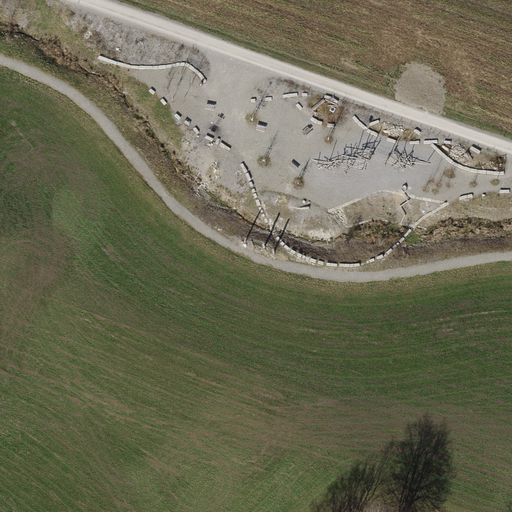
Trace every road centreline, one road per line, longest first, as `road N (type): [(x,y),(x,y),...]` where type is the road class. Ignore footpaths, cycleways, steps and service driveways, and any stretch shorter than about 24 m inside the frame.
road 1 (track): [(0,59),(83,101),(193,220),(259,258),(359,276),(511,257)]
road 2 (track): [(76,0),(511,149)]
